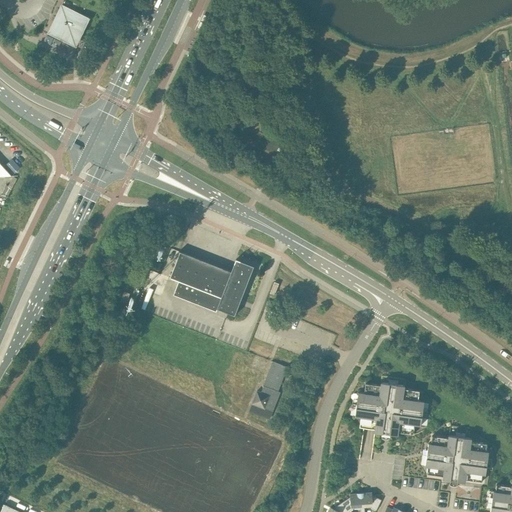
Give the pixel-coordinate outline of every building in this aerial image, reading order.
[(62,7),(53,26),(57,36),(69,41),(78,38),(84,26),(81,16),(62,7)] [(254,119),(250,126),(243,140),(281,158),(287,145),(260,131),(264,124),(254,119)] [(12,159),(5,166),(13,175),(21,167),(12,159)] [(0,176),(12,176),(0,163),(0,176)] [(254,266),(239,260),(236,259),(231,271),(179,251),(179,252),(180,252),(170,277),(179,281),(173,295),(216,312),(217,309),(235,315),(254,266)] [(130,293),(124,291),(121,301),(126,303),(130,293)] [(415,424),(421,425),(424,401),(418,401),(420,391),(404,388),(405,385),(381,382),(381,385),(366,383),(364,393),(358,392),(355,416),(361,417),(360,426),(370,428),(375,429),(375,432),(398,435),(398,432),(414,434),(415,424)] [(449,438),(432,436),(431,444),(429,443),(425,466),(428,466),(427,474),(443,476),(443,479),(465,482),(466,479),(482,482),(483,474),(486,474),(489,452),(486,451),(488,443),(471,441),(471,438),(449,435),(449,438)] [(511,511),(511,485),(511,487),(496,484),(496,491),(493,491),(490,511),(511,511)] [(362,508),(360,508),(360,511),(364,511),(364,508),(370,507),(376,510),(382,500),(372,495),(372,492),(361,493),(362,508)] [(342,503),(347,511),(348,511),(354,509),(360,508),(362,508),(361,493),(350,494),(350,497),(342,503)] [(347,511),(342,503),(333,508),(330,507),(328,511),(347,511)]
